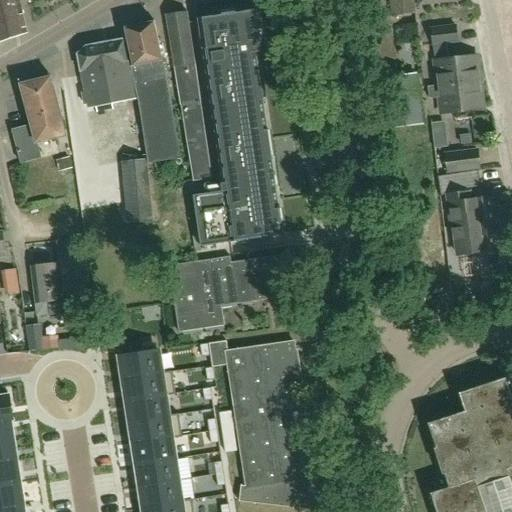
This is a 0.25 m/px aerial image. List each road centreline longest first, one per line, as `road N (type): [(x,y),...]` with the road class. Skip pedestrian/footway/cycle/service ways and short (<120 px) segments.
road 1 (residential): [(418,376),(388,314),(331,0)]
road 2 (residential): [(394,511),(385,450),(418,376)]
road 3 (residential): [(0,66),(121,0)]
road 4 (residential): [(88,511),(66,390)]
